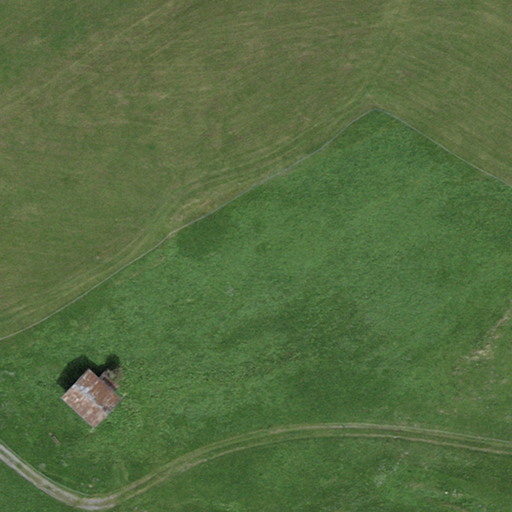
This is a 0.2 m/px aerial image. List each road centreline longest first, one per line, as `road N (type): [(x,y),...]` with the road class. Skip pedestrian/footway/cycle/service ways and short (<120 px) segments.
road 1 (track): [(119,498),(218,448),(314,431),(448,437),(511,449)]
road 2 (track): [(119,498),(91,507),(59,494),(0,449)]
